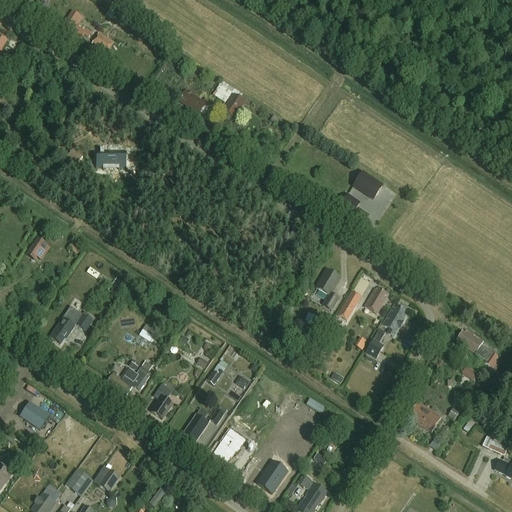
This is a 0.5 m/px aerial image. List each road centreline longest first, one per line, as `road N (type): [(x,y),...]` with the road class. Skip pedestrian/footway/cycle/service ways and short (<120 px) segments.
road 1 (unclassified): [(343,511),(424,341),(418,301),(0,20)]
road 2 (residential): [(235,511),(0,347)]
road 3 (unknown): [(381,433),(491,511)]
